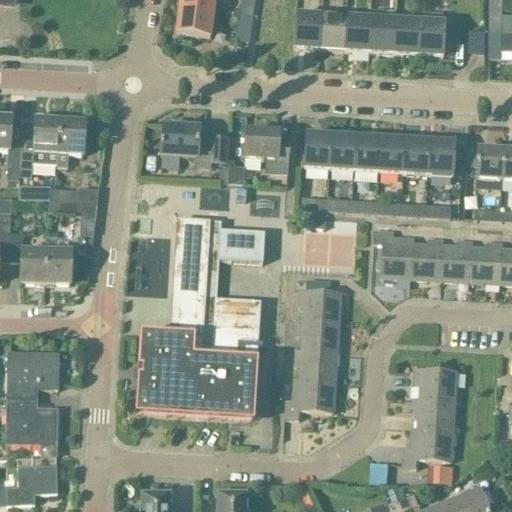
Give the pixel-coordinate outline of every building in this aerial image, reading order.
[(181,0),(180,12),(213,16),(214,0),(181,0)] [(254,0),(241,0),(239,19),(252,20),(254,0)] [(500,0),(487,0),(488,13),(500,14),(500,0)] [(213,16),(180,12),(177,37),(210,41),(213,16)] [(500,14),(488,13),(488,38),(500,38),(500,14)] [(294,53),(319,54),(321,20),(296,18),(294,53)] [(248,47),(252,20),(239,19),(235,44),(248,47)] [(321,20),(319,54),(344,56),(346,21),(321,20)] [(346,21),(344,56),(368,57),(370,23),(346,21)] [(370,23),(368,57),(393,58),(395,24),(370,23)] [(395,24),(393,58),(417,60),(419,25),(395,24)] [(419,25),(417,60),(443,61),(445,27),(419,25)] [(500,38),(488,38),(487,64),(500,64),(500,38)] [(21,144),(19,173),(19,182),(31,183),(32,169),(56,170),(57,159),(59,126),(49,125),(49,120),(36,119),(36,124),(34,124),(33,145),(21,144)] [(7,173),(19,173),(21,144),(9,144),(10,123),(0,122),(0,155),(8,156),(7,173)] [(84,127),(59,126),(57,159),(57,171),(56,171),(56,173),(66,174),(67,160),(82,160),(84,127)] [(209,166),(208,168),(227,169),(229,142),(210,140),(210,144),(197,144),(198,131),(162,129),(160,160),(196,162),(196,166),(209,166)] [(288,148),(277,147),(277,138),(245,136),(243,164),(271,165),(271,179),(286,179),(288,148)] [(303,173),(328,174),(330,140),(305,139),(303,173)] [(355,141),(330,140),(328,174),(353,176),(355,141)] [(379,143),(355,141),(353,176),(377,177),(379,143)] [(377,177),(402,178),(404,144),(379,143),(377,177)] [(404,144),(402,178),(426,180),(428,146),(404,144)] [(453,147),(428,146),(426,180),(452,181),(453,147)] [(500,195),(500,184),(501,185),(503,154),(477,152),(476,183),(475,193),(500,195)] [(511,185),(511,154),(503,154),(501,185),(511,185)] [(231,171),(230,186),(244,186),(245,171),(231,171)] [(19,173),(7,173),(6,185),(19,185),(19,182),(19,173)] [(50,193),(49,206),(77,208),(95,210),(97,192),(79,190),(79,196),(50,193)] [(30,205),(30,193),(20,192),(20,205),(30,205)] [(326,216),(327,204),(301,202),(300,214),(326,216)] [(9,238),(10,238),(10,205),(0,204),(0,266),(8,267),(9,238)] [(328,204),(327,204),(326,216),(350,217),(351,205),(328,204)] [(351,205),(350,217),(375,219),(376,206),(351,205)] [(77,208),(49,206),(47,218),(76,220),(81,224),(94,225),(95,210),(77,208)] [(376,206),(375,219),(399,220),(400,208),(376,206)] [(400,208),(399,220),(424,222),(425,209),(400,208)] [(450,211),(425,209),(424,222),(450,223),(450,211)] [(499,226),(499,216),(473,215),(472,224),(499,226)] [(511,226),(511,216),(499,216),(499,226),(511,226)] [(325,224),(313,223),(313,233),(325,233),(325,224)] [(138,372),(142,373),(141,383),(137,383),(135,414),(252,422),(259,308),(215,305),(217,265),(262,268),(264,238),(224,235),(222,256),(218,256),(220,227),(176,225),(169,341),(140,339),(138,372)] [(393,234),(373,233),(372,248),(381,249),(379,282),(396,283),(397,277),(409,278),(408,284),(409,284),(412,241),(392,240),(393,234)] [(23,238),(10,238),(9,238),(8,267),(21,267),(20,288),(45,289),(46,255),(22,255),(23,238)] [(413,241),(412,241),(409,284),(426,285),(426,279),(438,280),(438,286),(439,286),(441,243),(427,242),(426,250),(412,249),(413,241)] [(46,242),(45,289),(70,289),(70,274),(79,274),(80,260),(71,260),(71,256),(56,255),(56,243),(46,242)] [(442,243),(441,243),(439,286),(456,287),(456,281),(468,282),(467,287),(468,287),(471,245),(456,244),(455,251),(441,251),(442,243)] [(472,245),(471,245),(468,287),(485,288),(486,283),(498,283),(497,289),(498,289),(500,247),(485,246),(485,253),(472,252),(472,245)] [(501,247),(500,247),(498,289),(511,289),(511,254),(500,254),(501,247)] [(339,298),(298,296),(297,312),(304,312),(303,326),(296,326),(337,328),(338,311),(332,310),(333,299),(339,299),(339,298)] [(337,328),(296,326),(295,340),(303,341),(302,355),(294,355),(294,356),(336,358),(337,340),(331,340),(331,328),(337,328)] [(292,384),(292,385),(328,387),(334,387),(335,370),(329,369),(330,359),(336,359),(336,358),(294,356),(293,370),(301,371),(300,384),(292,384)] [(0,402),(26,403),(26,394),(58,394),(58,358),(6,357),(5,397),(0,396),(0,402)] [(419,405),(453,407),(455,377),(414,375),(413,390),(420,391),(419,405)] [(328,387),(292,385),(291,405),(284,405),(283,424),(299,425),(299,416),(332,418),(333,399),(328,399),(328,387)] [(0,402),(5,403),(5,449),(5,450),(40,451),(39,461),(56,461),(57,413),(26,413),(26,403),(0,402)] [(411,434),(451,436),(453,407),(419,405),(419,406),(412,405),(411,421),(418,421),(418,434),(411,434)] [(450,467),(451,436),(411,434),(409,455),(402,454),(401,474),(415,475),(416,465),(450,467)] [(493,460),(507,461),(508,449),(494,448),(493,460)] [(31,463),(17,463),(17,493),(6,493),(7,511),(34,510),(33,499),(56,499),(55,471),(32,472),(31,463)] [(373,485),(390,485),(389,468),(372,469),(373,485)] [(450,489),(451,471),(433,470),(432,487),(450,489)] [(398,505),(400,511),(485,511),(478,493),(431,511),(417,511),(413,499),(398,505)] [(312,511),(305,494),(297,497),(302,511),(312,511)] [(243,511),(244,499),(235,500),(235,497),(225,497),(225,500),(216,500),(216,511),(243,511)] [(153,500),(154,498),(144,498),(144,500),(141,500),(141,499),(140,499),(140,500),(139,511),(167,511),(168,500),(168,499),(167,499),(167,500),(153,500)]
